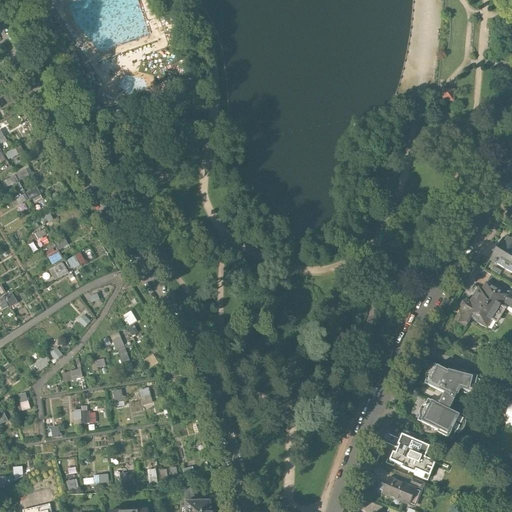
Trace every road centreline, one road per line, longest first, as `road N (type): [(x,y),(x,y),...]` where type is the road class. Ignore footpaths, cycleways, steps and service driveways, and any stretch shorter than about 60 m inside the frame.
road 1 (residential): [(0,31),(216,402),(237,511)]
road 2 (tertiary): [(337,511),(390,379),(511,171)]
